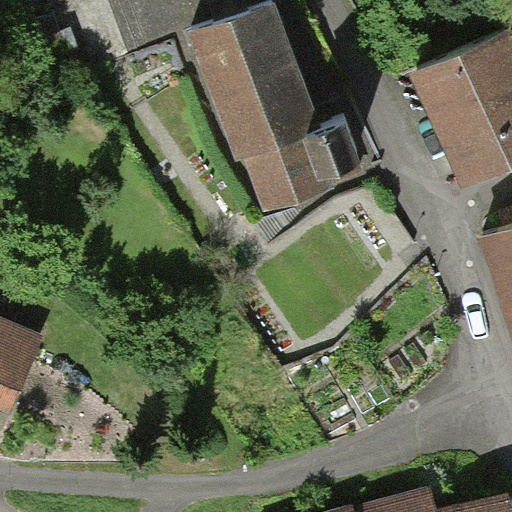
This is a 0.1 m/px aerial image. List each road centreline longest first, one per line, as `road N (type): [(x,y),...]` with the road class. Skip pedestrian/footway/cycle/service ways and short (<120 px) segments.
road 1 (track): [(0,473),(172,490),(288,474),(400,438),(498,378)]
road 2 (residential): [(439,225),(322,0)]
road 3 (residential): [(511,417),(439,225)]
